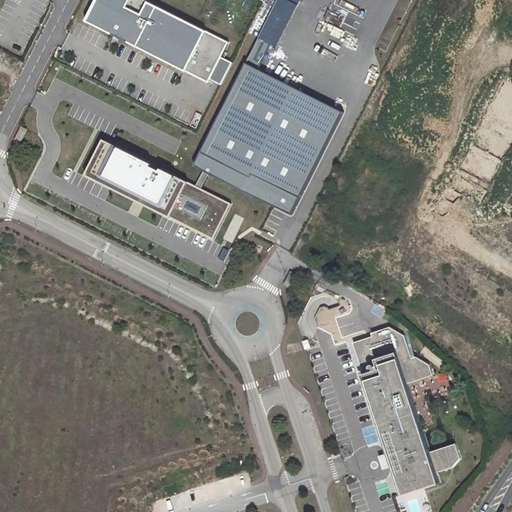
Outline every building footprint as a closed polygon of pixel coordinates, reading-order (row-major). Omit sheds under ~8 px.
[(221,57),(229,42),(146,0),(103,0),(92,24),(208,82),(210,79),(221,57)] [(300,0),(278,0),(259,39),(277,47),(300,0)] [(221,57),(210,79),(221,85),(232,62),(221,57)] [(344,112),(247,63),(194,165),(292,215),(344,112)] [(28,128),(21,125),(14,140),(21,143),(28,128)] [(232,204),(104,140),(86,175),(214,239),(232,204)] [(297,275),(291,272),(284,284),(290,287),(297,275)] [(362,369),(358,370),(373,414),(376,413),(396,472),(393,474),(399,491),(403,490),(403,493),(441,480),(438,470),(454,465),(461,456),(456,441),(431,450),(424,430),(408,381),(433,373),(429,362),(415,356),(411,358),(404,335),(390,325),(371,331),(372,334),(353,341),(362,369)] [(303,341),(306,349),(311,347),(309,339),(303,341)]
